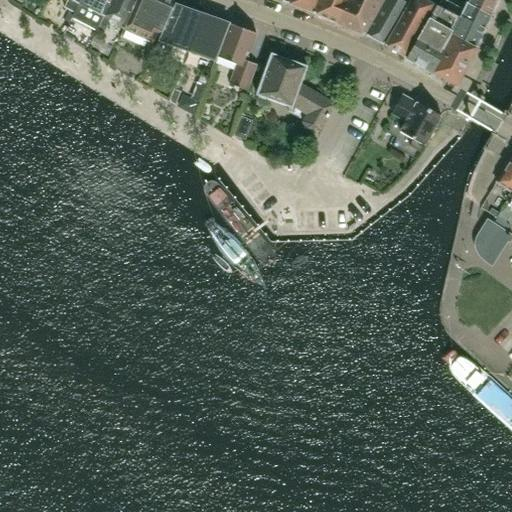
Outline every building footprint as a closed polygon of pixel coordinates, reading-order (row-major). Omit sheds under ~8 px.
[(79,0),(74,12),(69,23),(62,34),(70,38),(73,33),(68,30),(75,19),(96,30),(98,27),(110,0),(79,0)] [(63,18),(65,19),(64,20),(69,23),(74,12),(79,0),(67,0),(64,7),(68,9),(63,18)] [(123,28),(135,0),(110,0),(98,27),(104,30),(110,16),(117,19),(115,24),(123,28)] [(160,35),(174,3),(167,0),(135,0),(123,28),(152,41),(155,33),(160,35)] [(280,0),(313,12),(318,0),(280,0)] [(318,0),(313,12),(314,12),(336,22),(346,0),(318,0)] [(346,0),(336,22),(364,34),(381,0),(346,0)] [(409,0),(383,0),(365,34),(384,45),(408,2),(409,0)] [(410,0),(409,2),(408,2),(384,45),(386,46),(404,57),(432,4),(425,0),(410,0)] [(469,0),(468,3),(490,15),(496,0),(469,0)] [(448,35),(474,49),(490,15),(468,3),(467,3),(465,2),(462,9),(450,3),(446,10),(458,17),(448,35)] [(174,3),(160,35),(150,57),(158,60),(166,42),(188,50),(202,13),(174,3)] [(436,4),(406,57),(433,72),(444,53),(441,51),(448,35),(458,17),(446,10),(436,4)] [(188,50),(215,60),(230,23),(202,13),(188,50)] [(230,23),(217,56),(237,64),(230,83),(248,90),(258,64),(247,60),(257,33),(230,23)] [(474,49),(448,35),(441,51),(444,53),(433,72),(445,79),(446,82),(451,85),(454,84),(457,85),(474,49)] [(292,107),(292,105),(308,114),(303,121),(305,127),(314,132),(320,131),(335,104),(300,84),(307,66),(271,53),(256,94),(292,107)] [(175,105),(181,92),(174,89),(169,101),(175,105)] [(416,103),(401,95),(391,113),(406,121),(400,132),(412,138),(408,144),(419,151),(423,144),(424,145),(441,115),(416,102),(416,103)] [(246,140),(253,121),(241,116),(234,135),(246,140)] [(511,155),(496,182),(511,192),(511,155)] [(268,253),(280,245),(262,220),(242,196),(217,185),(224,207),(245,234),(268,253)] [(510,243),(511,239),(511,236),(511,234),(487,218),(478,233),(476,238),(475,240),(474,243),(474,246),(475,248),(476,251),(477,253),(479,256),(481,258),(485,261),(488,264),(492,266),(508,242),(510,243)]
